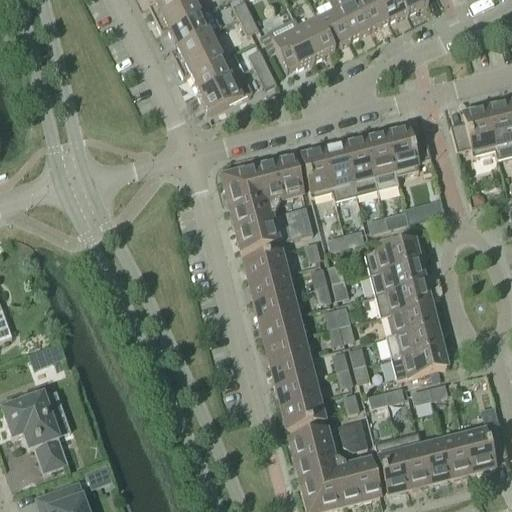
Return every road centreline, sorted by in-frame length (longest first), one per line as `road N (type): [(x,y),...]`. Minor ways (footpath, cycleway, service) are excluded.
road 1 (tertiary): [(240,511),(88,181)]
road 2 (tertiary): [(61,186),(214,511)]
road 3 (residential): [(492,354),(511,330),(506,291),(494,255),(462,236),(443,266),(450,306),(478,354)]
road 4 (residential): [(257,418),(188,162)]
road 5 (residential): [(331,125),(342,97),(511,14)]
road 6 (tertiary): [(15,0),(61,186)]
road 7 (tertiary): [(88,181),(43,0)]
road 8 (residential): [(331,125),(511,79)]
road 9 (residential): [(188,162),(113,0)]
road 10 (residential): [(188,162),(331,125)]
